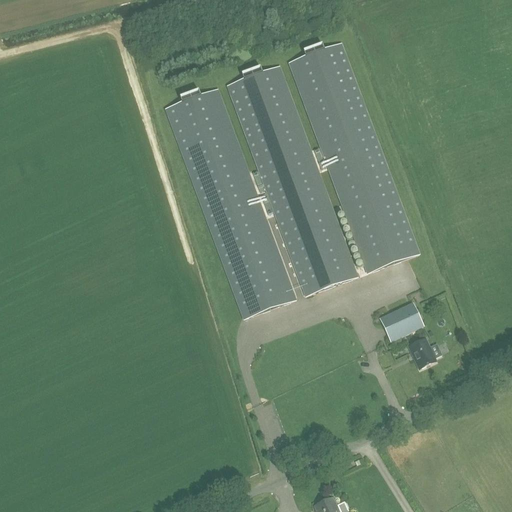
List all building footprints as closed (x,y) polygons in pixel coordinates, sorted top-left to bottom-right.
[(304,45),(322,41),(321,35),(302,40),(304,45)] [(343,48),(290,67),(368,278),(421,259),(343,48)] [(242,69),(261,64),(259,58),(241,63),(242,69)] [(280,71),(227,91),(257,170),(266,195),(306,301),(358,282),(280,71)] [(296,302),(218,92),(201,98),(183,105),(166,111),(244,321),(296,302)] [(379,319),(390,342),(423,327),(412,303),(379,319)] [(437,346),(430,349),(426,341),(422,332),(408,339),(412,348),(409,349),(420,371),(436,364),(435,360),(442,356),(437,346)] [(339,511),(334,499),(316,508),(317,511),(339,511)] [(343,511),(345,511),(351,509),(348,502),(341,506),(343,511)]
